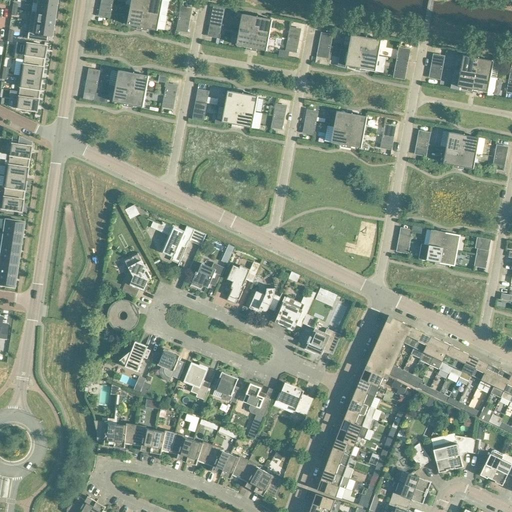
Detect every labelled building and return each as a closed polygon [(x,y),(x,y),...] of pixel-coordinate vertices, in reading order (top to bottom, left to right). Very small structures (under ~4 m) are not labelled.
[(132,0),(131,10),(146,12),(147,0),(132,0)] [(147,0),(146,12),(161,15),(163,0),(147,0)] [(54,16),(56,6),(37,3),(37,4),(36,13),(54,16)] [(111,12),(112,6),(101,4),(100,10),(111,12)] [(143,28),(146,12),(131,10),(128,25),(129,25),(143,28)] [(53,26),(54,16),(36,13),(31,12),(29,23),(53,26)] [(161,15),(146,12),(143,28),(158,31),(161,15)] [(180,12),(179,19),(190,21),(191,15),(180,12)] [(240,30),(255,33),(258,17),(243,14),(240,30)] [(273,20),(258,17),(255,33),(270,36),(273,20)] [(211,18),(210,24),(222,27),(223,20),(211,18)] [(189,27),(190,21),(179,19),(178,25),(189,27)] [(51,37),(53,26),(29,23),(28,33),(51,37)] [(220,33),(222,27),(210,24),(209,31),(220,33)] [(255,33),(240,30),(237,46),(252,48),(255,33)] [(267,51),(270,36),(255,33),(252,48),(267,51)] [(289,33),(288,39),(299,41),(300,35),(289,33)] [(349,50),(364,53),(367,38),(352,35),(349,50)] [(382,40),(367,38),(364,53),(379,56),(382,40)] [(298,47),(299,41),(288,39),(287,45),(298,47)] [(320,39),(319,45),(331,47),(332,41),(320,39)] [(17,42),(14,59),(23,60),(24,55),(34,56),(32,67),(43,68),(46,46),(17,42)] [(330,53),(331,47),(319,45),(318,51),(330,53)] [(342,50),(339,65),(346,66),(361,69),(364,53),(349,50),(349,51),(341,49),(341,50),(342,50)] [(376,72),(379,56),(364,53),(361,69),(376,72)] [(398,53),(397,59),(409,61),(410,55),(398,53)] [(41,79),(43,68),(32,67),(34,56),(24,55),(23,60),(23,65),(20,65),(19,76),(41,79)] [(461,71),(476,74),(479,58),(464,56),(461,71)] [(479,58),(476,74),(491,77),(494,61),(479,58)] [(409,61),(397,59),(395,65),(407,67),(409,61)] [(432,60),(431,66),(443,68),(444,62),(432,60)] [(442,74),(443,68),(431,66),(430,72),(442,74)] [(116,86),(131,89),(134,73),(119,71),(116,86)] [(476,74),(461,71),(458,87),(473,90),(476,74)] [(149,76),(134,73),(131,89),(146,92),(149,76)] [(488,92),(491,77),(476,74),(473,90),(488,92)] [(88,75),(87,81),(98,83),(99,77),(88,75)] [(39,90),(41,79),(19,76),(17,87),(19,87),(18,97),(28,99),(29,88),(39,90)] [(98,83),(87,81),(85,87),(97,89),(98,83)] [(131,89),(116,86),(113,102),(128,105),(131,89)] [(36,112),(39,90),(29,88),(28,99),(18,97),(16,97),(14,108),(36,112)] [(143,107),(146,92),(131,89),(128,105),(143,107)] [(166,89),(164,95),(176,97),(177,91),(166,89)] [(225,107),(240,109),(243,94),(228,91),(225,107)] [(258,97),(243,94),(240,109),(255,112),(258,97)] [(175,103),(176,97),(164,95),(163,101),(175,103)] [(197,95),(196,101),(207,103),(208,97),(197,95)] [(207,103),(196,101),(195,107),(206,109),(207,103)] [(240,109),(225,107),(222,122),(237,125),(240,109)] [(240,109),(237,125),(259,129),(262,114),(255,112),(240,109)] [(275,110),(273,116),(285,118),(286,112),(275,110)] [(329,126),(334,127),(349,130),(352,114),(337,111),(337,112),(331,111),(329,126)] [(367,117),(352,114),(349,130),(364,133),(367,117)] [(306,115),(305,122),(316,124),(317,118),(306,115)] [(284,124),(285,118),(273,116),(272,122),(284,124)] [(315,130),(316,124),(305,122),(304,128),(315,130)] [(349,130),(334,127),(331,143),(346,145),(349,130)] [(362,148),(364,133),(349,130),(346,145),(362,148)] [(384,130),(383,136),(394,138),(395,132),(384,130)] [(449,132),(447,148),(462,151),(464,135),(449,132)] [(464,135),(462,151),(477,154),(479,138),(464,135)] [(18,167),(27,168),(31,142),(19,136),(17,145),(11,144),(9,155),(19,156),(18,167)] [(393,144),(394,138),(383,136),(381,142),(393,144)] [(418,136),(417,142),(429,145),(430,139),(418,136)] [(427,151),(429,145),(417,142),(416,148),(427,151)] [(444,164),(459,166),(462,151),(447,148),(444,164)] [(474,169),(477,154),(462,151),(459,166),(474,169)] [(496,151),(494,157),(506,159),(507,153),(496,151)] [(5,165),(4,176),(26,179),(27,168),(18,167),(19,156),(9,155),(8,165),(5,165)] [(506,159),(494,157),(493,163),(505,165),(506,159)] [(26,179),(4,176),(2,187),(4,188),(3,198),(13,200),(14,189),(24,191),(26,179)] [(13,200),(3,198),(1,209),(21,212),(24,191),(14,189),(13,200)] [(140,214),(135,205),(126,210),(131,218),(140,214)] [(3,231),(22,233),(23,222),(5,220),(3,231)] [(189,242),(190,241),(201,246),(207,234),(187,226),(185,231),(162,222),(163,223),(160,230),(171,235),(163,253),(173,257),(172,260),(180,263),(177,269),(177,270),(188,247),(187,246),(189,242)] [(429,245),(443,248),(446,233),(432,230),(432,231),(433,231),(430,245),(429,245)] [(3,231),(1,241),(20,244),(22,233),(3,231)] [(461,235),(446,233),(443,248),(458,251),(458,250),(457,250),(459,236),(460,236),(461,235)] [(400,234),(398,240),(410,242),(412,236),(400,234)] [(410,242),(398,240),(397,246),(409,248),(410,242)] [(0,252),(18,255),(20,244),(1,241),(0,251),(0,252)] [(443,248),(429,245),(422,244),(419,259),(421,260),(426,261),(427,261),(441,263),(443,248)] [(458,251),(443,248),(441,263),(454,266),(455,266),(455,265),(454,265),(457,251),(458,251)] [(477,248),(476,254),(488,256),(489,250),(477,248)] [(0,252),(0,263),(17,266),(18,255),(0,252)] [(149,279),(151,278),(151,279),(152,279),(148,272),(150,272),(146,264),(144,265),(137,252),(137,253),(138,255),(133,258),(133,257),(131,258),(131,259),(126,262),(131,272),(129,273),(133,279),(131,284),(126,282),(122,291),(136,297),(140,289),(144,291),(149,279)] [(488,256),(476,254),(475,260),(487,263),(488,256)] [(0,263),(0,274),(15,277),(17,266),(0,263)] [(208,288),(209,286),(215,273),(222,276),(226,268),(214,263),(212,268),(202,263),(198,272),(196,272),(195,274),(196,274),(191,284),(201,289),(202,286),(208,288)] [(228,295),(229,296),(227,300),(237,305),(245,286),(243,286),(246,280),(253,283),(256,275),(249,272),(250,270),(240,266),(239,268),(234,265),(227,279),(233,282),(228,295)] [(15,277),(0,274),(0,285),(14,288),(15,277)] [(105,278),(102,285),(110,288),(113,282),(105,278)] [(260,309),(265,311),(266,311),(267,311),(268,310),(268,309),(275,311),(281,297),(274,294),(275,293),(275,291),(275,290),(275,288),(267,288),(267,289),(267,290),(267,291),(267,292),(266,294),(266,295),(257,291),(250,308),(258,312),(260,309)] [(282,309),(276,322),(289,327),(294,329),(296,325),(301,327),(303,324),(307,314),(313,300),(313,299),(313,300),(305,296),(302,303),(287,297),(287,298),(288,298),(285,303),(284,304),(285,304),(283,309),(282,309)] [(132,305),(131,304),(130,303),(129,303),(127,302),(126,302),(125,302),(123,302),(122,302),(121,302),(119,302),(118,303),(117,303),(115,304),(114,305),(113,307),(112,309),(110,311),(110,313),(110,315),(110,316),(110,317),(110,319),(110,320),(111,321),(111,323),(112,324),(113,325),(114,326),(115,327),(116,327),(116,328),(118,328),(119,329),(120,329),(121,330),(123,330),(124,330),(125,330),(126,329),(129,329),(130,328),(131,327),(133,326),(135,325),(136,323),(137,321),(137,319),(138,317),(138,315),(137,315),(131,315),(131,313),(130,312),(129,311),(129,310),(132,305)] [(307,314),(303,324),(307,326),(311,316),(307,314)] [(390,376),(390,374),(394,366),(394,365),(405,343),(404,343),(412,327),(407,325),(407,324),(389,316),(365,369),(383,377),(385,374),(390,376)] [(412,326),(412,327),(404,343),(405,343),(414,347),(422,331),(412,326)] [(315,328),(315,329),(312,337),(310,336),(307,343),(308,343),(306,349),(322,355),(327,344),(335,348),(333,354),(342,335),(327,329),(325,333),(315,328)] [(420,360),(431,336),(422,331),(414,347),(411,354),(420,358),(420,360)] [(441,341),(440,340),(431,336),(420,360),(430,365),(441,341)] [(430,365),(439,369),(451,345),(441,341),(430,365)] [(144,357),(148,359),(151,350),(145,348),(146,346),(136,342),(132,350),(120,360),(125,367),(138,372),(144,357)] [(460,350),(451,345),(439,369),(449,374),(460,350)] [(168,377),(171,378),(172,376),(179,379),(186,363),(179,360),(181,355),(164,349),(158,365),(165,368),(164,370),(165,373),(166,375),(168,377)] [(450,372),(459,377),(470,355),(460,350),(449,374),(450,372)] [(479,359),(470,355),(459,377),(469,381),(472,375),(479,359)] [(472,375),(481,380),(489,364),(479,359),(472,375)] [(191,365),(185,382),(194,385),(191,392),(197,394),(196,397),(204,400),(211,383),(204,380),(209,367),(209,368),(210,367),(200,363),(199,364),(200,364),(199,366),(192,363),(191,365)] [(501,369),(499,369),(489,364),(481,380),(478,388),(488,393),(491,385),(493,385),(501,369)] [(394,366),(390,374),(399,378),(401,374),(403,370),(394,366)] [(365,369),(363,372),(361,379),(379,387),(383,377),(365,369)] [(493,385),(494,386),(491,393),(501,398),(511,375),(501,369),(493,385)] [(401,374),(399,378),(409,383),(411,379),(413,375),(403,370),(401,374)] [(86,385),(89,386),(90,385),(91,384),(92,384),(93,383),(94,383),(95,383),(96,383),(97,384),(100,377),(89,372),(88,372),(86,385)] [(215,389),(213,395),(221,399),(222,397),(236,403),(241,391),(234,389),(235,386),(238,379),(222,372),(219,379),(216,378),(214,384),(213,385),(216,387),(215,389)] [(501,397),(511,402),(511,399),(511,374),(511,375),(501,398),(501,397)] [(359,382),(356,389),(375,397),(379,387),(361,379),(359,382)] [(411,379),(409,383),(418,388),(421,383),(417,382),(411,379)] [(280,393),(274,406),(295,414),(296,411),(306,416),(312,402),(301,398),(303,394),(304,391),(297,388),(296,390),(292,389),(293,386),(285,383),(281,393),(280,393)] [(421,383),(418,388),(428,392),(430,388),(421,383)] [(251,384),(246,394),(243,401),(251,405),(249,408),(251,412),(257,415),(256,415),(263,418),(271,400),(265,398),(266,394),(260,391),(261,388),(251,384)] [(356,389),(352,399),(371,407),(375,397),(356,389)] [(426,395),(423,401),(431,405),(434,399),(426,395)] [(449,397),(447,402),(457,406),(459,402),(449,397)] [(404,398),(400,407),(405,409),(409,399),(404,398)] [(351,402),(348,409),(372,419),(376,409),(371,407),(352,399),(352,400),(351,402)] [(484,407),(482,412),(492,417),(493,414),(494,412),(484,407)] [(347,412),(344,419),(368,429),(370,429),(374,420),(372,419),(348,409),(348,410),(347,412)] [(479,417),(489,422),(492,417),(482,412),(479,417)] [(493,414),(492,417),(489,422),(499,427),(501,422),(503,419),(493,414)] [(392,427),(397,429),(398,425),(401,419),(396,417),(394,423),(392,427)] [(468,418),(467,426),(475,428),(476,420),(468,418)] [(108,421),(94,420),(95,423),(95,425),(96,428),(96,430),(97,433),(97,435),(97,438),(97,440),(98,440),(105,441),(104,446),(115,447),(117,424),(117,423),(117,419),(108,419),(108,421)] [(343,422),(340,429),(359,436),(364,439),(368,429),(344,419),(344,420),(343,422)] [(478,422),(477,431),(484,432),(485,426),(478,422)] [(501,422),(499,427),(508,431),(510,427),(501,422)] [(117,424),(115,447),(125,448),(125,443),(134,444),(137,425),(126,423),(126,425),(117,424)] [(137,425),(134,444),(142,445),(141,451),(151,453),(156,430),(155,430),(147,429),(147,426),(137,425)] [(355,446),(359,436),(340,429),(336,439),(355,446)] [(156,430),(151,453),(161,455),(162,450),(170,452),(175,433),(165,430),(165,432),(156,431),(156,430)] [(175,433),(170,452),(179,454),(177,459),(187,462),(194,440),(185,438),(185,435),(175,433)] [(456,440),(445,443),(451,469),(455,468),(455,469),(463,467),(459,451),(465,452),(472,453),(474,439),(467,438),(455,436),(456,440)] [(336,439),(332,449),(351,456),(355,446),(336,439)] [(474,439),(472,453),(479,454),(481,440),(474,439)] [(194,440),(187,462),(197,465),(198,460),(206,463),(213,445),(203,441),(203,443),(194,440)] [(419,443),(414,447),(417,452),(426,464),(431,460),(419,443)] [(447,470),(451,469),(445,443),(433,446),(439,473),(447,471),(447,470)] [(213,445),(206,463),(214,466),(212,471),(221,475),(230,454),(222,450),(223,448),(213,445)] [(279,449),(274,456),(279,459),(281,459),(284,453),(279,449)] [(332,449),(329,459),(347,466),(351,456),(332,449)] [(491,454),(480,475),(488,479),(488,477),(492,479),(502,459),(504,454),(495,450),(492,451),(491,454)] [(426,464),(417,452),(412,456),(420,468),(426,464)] [(230,454),(221,475),(231,479),(233,474),(241,478),(249,460),(240,456),(239,458),(231,454),(230,454)] [(381,456),(377,466),(382,468),(385,458),(381,456)] [(350,479),(353,469),(347,466),(329,459),(325,470),(344,476),(350,479)] [(511,463),(502,459),(492,479),(496,481),(495,482),(503,486),(510,470),(511,471),(511,463)] [(249,460),(241,478),(248,481),(245,486),(254,491),(266,471),(265,471),(257,467),(259,465),(249,460)] [(377,466),(373,476),(378,478),(382,468),(377,466)] [(321,480),(340,487),(346,489),(350,479),(344,476),(325,470),(321,480)] [(276,498),(277,498),(283,479),(275,474),(274,476),(266,472),(266,471),(254,491),(264,496),(266,492),(276,498)] [(401,483),(405,484),(426,492),(427,489),(428,489),(431,482),(405,472),(401,483)] [(373,476),(369,486),(374,487),(378,478),(373,476)] [(321,480),(317,490),(336,497),(340,487),(321,480)] [(393,493),(391,499),(405,504),(407,498),(423,504),(426,496),(425,496),(426,492),(405,484),(401,483),(398,482),(395,493),(393,493)] [(369,486),(366,496),(371,497),(374,487),(369,486)] [(316,493),(314,500),(313,504),(332,510),(335,500),(316,493)] [(67,509),(66,511),(90,511),(97,502),(88,497),(85,501),(79,497),(77,499),(73,503),(71,505),(67,509)] [(388,511),(408,511),(403,510),(405,504),(391,499),(389,505),(391,506),(388,511)] [(106,507),(97,502),(90,511),(103,511),(106,507)]
